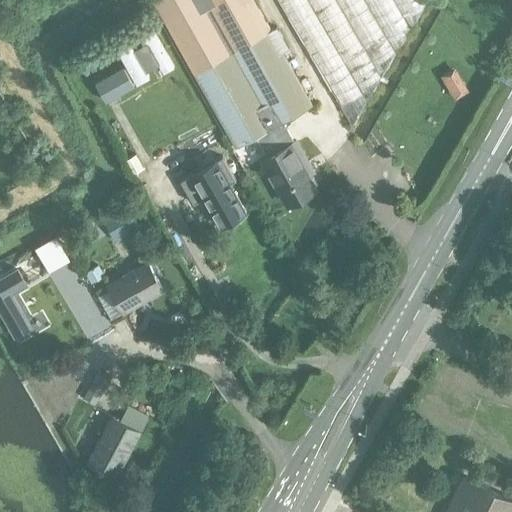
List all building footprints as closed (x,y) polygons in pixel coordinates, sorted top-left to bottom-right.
[(276,26),(271,29),(254,0),(153,0),(235,147),(257,135),(284,120),(312,104),(283,51),(289,47),(276,26)] [(426,2),(424,0),(280,0),(352,124),(426,2)] [(123,65),(95,81),(106,102),(135,86),(123,65)] [(455,66),(440,74),(455,98),(468,90),(455,66)] [(284,120),(257,135),(268,155),(263,158),(288,203),(316,187),(308,173),(313,170),(296,139),(295,140),(284,120)] [(136,153),(124,159),(132,174),(144,167),(136,153)] [(233,165),(226,154),(196,171),(208,193),(205,195),(222,225),(246,211),(229,181),(227,183),(220,172),(233,165)] [(103,218),(115,240),(146,223),(133,201),(103,218)] [(125,308),(162,286),(146,259),(109,282),(125,308)] [(98,263),(84,271),(91,283),(105,275),(98,263)] [(16,266),(0,275),(0,310),(12,332),(29,323),(11,292),(26,284),(16,266)] [(108,374),(96,369),(83,397),(94,402),(108,374)] [(113,414),(92,453),(88,460),(116,475),(141,429),(113,414)] [(447,511),(511,511),(511,497),(465,476),(447,511)]
